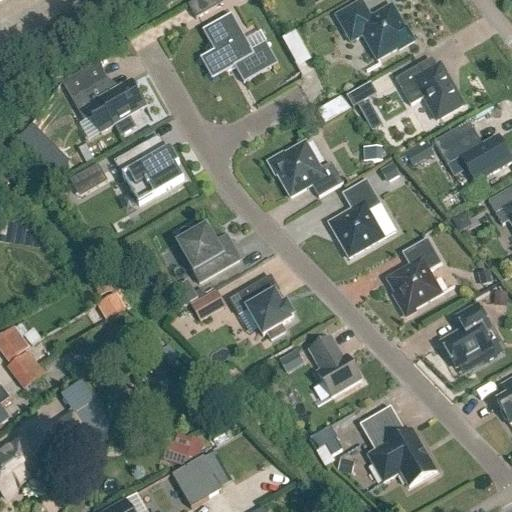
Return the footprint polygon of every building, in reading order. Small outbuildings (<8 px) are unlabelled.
[(127,0),(89,0),(86,2),(65,14),(68,19),(75,30),(127,0)] [(224,7),(220,0),(203,0),(188,8),(196,22),(224,7)] [(415,45),(407,31),(405,32),(392,10),(371,22),(362,5),(336,20),(351,46),(363,39),(377,64),(398,52),(399,54),(415,45)] [(252,54),(232,18),(203,34),(214,54),(200,62),(212,83),(235,70),(244,87),(278,68),(266,46),(252,54)] [(298,38),(285,45),(300,74),(313,66),(298,38)] [(463,109),(440,69),(423,78),(416,67),(394,80),(401,92),(411,109),(424,101),(437,124),(463,109)] [(100,88),(72,104),(84,125),(92,121),(102,137),(115,129),(121,140),(135,132),(129,121),(146,112),(131,85),(106,100),(100,88)] [(358,95),(347,101),(353,112),(364,105),(358,95)] [(511,166),(511,164),(498,140),(475,153),(468,141),(440,157),(448,169),(461,162),(476,187),(511,166)] [(284,157),(268,166),(276,180),(278,179),(291,202),(312,189),(319,201),(343,188),(331,167),(320,173),(306,147),(285,159),(284,157)] [(122,180),(125,184),(139,209),(184,183),(176,170),(179,168),(170,152),(152,163),(144,149),(120,162),(128,176),(122,180)] [(437,162),(431,151),(410,162),(416,173),(437,162)] [(372,166),(382,166),(382,152),(372,152),(372,166)] [(53,177),(65,167),(52,154),(41,165),(53,177)] [(393,167),(380,174),(387,187),(400,180),(393,167)] [(98,168),(70,184),(74,193),(103,177),(98,168)] [(384,242),(384,241),(369,216),(381,209),(367,184),(342,198),(352,215),(329,228),(340,245),(350,262),(384,242)] [(511,197),(509,193),(489,205),(502,229),(510,225),(511,228),(511,197)] [(181,237),(180,239),(180,243),(182,246),(179,248),(194,275),(192,276),(199,287),(239,264),(231,249),(220,255),(207,232),(194,239),(193,237),(191,235),(189,234),(187,233),(184,234),(182,235),(181,237)] [(430,275),(442,268),(428,243),(402,258),(410,270),(387,283),(396,298),(394,300),(405,320),(442,298),(429,276),(430,275)] [(481,290),(492,287),(489,274),(477,277),(481,290)] [(100,301),(111,295),(102,279),(91,285),(100,301)] [(289,323),(294,320),(271,280),(230,304),(239,319),(248,314),(263,340),(267,338),(271,345),(285,336),(281,329),(290,324),(289,323)] [(186,307),(201,299),(192,284),(178,293),(186,307)] [(226,311),(216,294),(190,309),(200,326),(226,311)] [(441,346),(456,372),(493,351),(484,336),(491,333),(477,309),(457,321),(464,333),(441,346)] [(131,344),(143,335),(135,325),(123,334),(131,344)] [(14,334),(21,343),(24,341),(27,339),(20,330),(14,334)] [(9,368),(29,353),(21,343),(14,334),(0,344),(0,355),(2,359),(9,368)] [(158,352),(162,349),(158,342),(138,353),(147,368),(162,360),(158,352)] [(331,342),(309,355),(321,375),(317,377),(332,402),(361,385),(347,360),(343,362),(331,342)] [(287,378),(304,368),(296,354),(279,364),(287,378)] [(26,396),(46,381),(28,359),(9,373),(26,396)] [(511,383),(502,389),(508,400),(497,406),(502,415),(500,416),(506,425),(508,424),(510,428),(511,426),(511,383)] [(6,397),(9,394),(7,390),(0,394),(0,433),(8,428),(0,417),(0,415),(12,406),(6,397)] [(401,477),(409,491),(437,475),(413,434),(406,438),(391,411),(360,429),(376,457),(368,461),(383,487),(401,477)] [(62,459),(89,440),(76,419),(48,438),(62,459)] [(336,444),(326,450),(332,460),(342,454),(336,444)] [(184,471),(189,451),(169,445),(163,465),(184,471)] [(33,490),(45,482),(35,467),(36,466),(24,448),(0,463),(0,494),(7,505),(32,488),(33,490)] [(332,460),(326,450),(317,455),(326,471),(335,465),(332,460)] [(205,463),(222,493),(232,487),(215,457),(205,463)] [(173,480),(190,511),(194,511),(223,495),(204,462),(173,480)] [(352,479),(355,466),(340,462),(337,476),(352,479)] [(145,511),(140,501),(128,508),(120,511),(145,511)]
